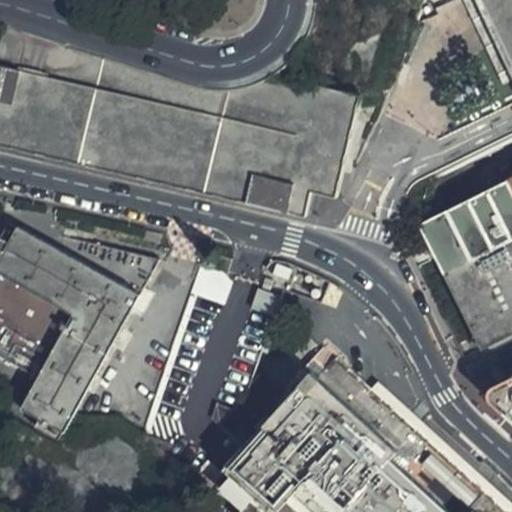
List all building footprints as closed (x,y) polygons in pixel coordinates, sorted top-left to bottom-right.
[(511,0),(492,0),(494,2),(511,38),(511,65),(511,66),(511,68),(511,0)] [(300,78),(279,73),(269,71),(258,84),(246,90),(237,93),(224,93),(211,91),(156,73),(75,49),(24,33),(0,26),(0,145),(37,154),(98,167),(236,198),(300,211),(306,186),(333,191),(339,161),(354,91),(300,78)] [(511,182),(487,196),(447,216),(417,232),(432,264),(464,326),(475,346),(511,327),(511,182)] [(98,356),(135,292),(52,245),(12,223),(0,244),(0,358),(30,376),(13,407),(55,432),(98,356)] [(234,258),(206,251),(201,266),(230,273),(234,258)] [(236,279),(208,270),(200,293),(228,302),(236,279)] [(282,295),(261,288),(254,307),(275,315),(282,295)] [(506,511),(482,489),(333,355),(316,373),(310,368),(293,387),(241,443),(292,490),(307,473),(312,477),(296,494),(294,496),(311,511),(506,511)] [(293,387),(310,368),(304,363),(301,366),(298,363),(284,379),(293,387)] [(511,379),(495,387),(492,388),(490,389),(489,390),(488,391),(488,392),(488,394),(488,395),(488,396),(488,397),(489,398),(489,399),(491,401),(511,419),(511,379)] [(217,421),(231,405),(215,401),(210,416),(217,421)] [(241,443),(220,466),(270,511),(271,511),(273,510),(292,490),(241,443)] [(205,457),(192,471),(205,483),(218,469),(205,457)] [(511,511),(511,485),(508,481),(498,472),(482,489),(506,511),(511,511)] [(296,494),(312,477),(307,473),(292,490),(296,494)]
